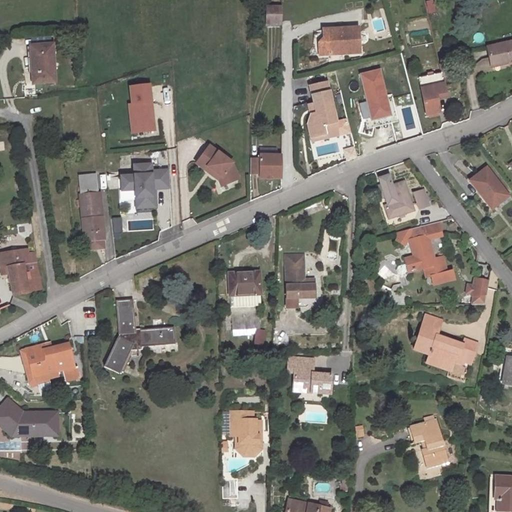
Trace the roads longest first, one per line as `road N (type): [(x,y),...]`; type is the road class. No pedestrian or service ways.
road 1 (unclassified): [(413,147),(120,269),(0,335)]
road 2 (residential): [(511,283),(413,147)]
